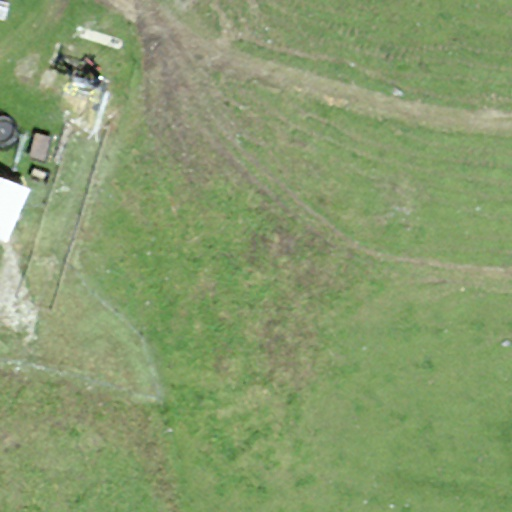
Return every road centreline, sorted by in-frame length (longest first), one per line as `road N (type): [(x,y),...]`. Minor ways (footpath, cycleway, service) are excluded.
road 1 (track): [(147,13),(187,125),(275,197),(349,242),(511,274)]
road 2 (track): [(511,129),(352,104),(237,63),(122,0)]
